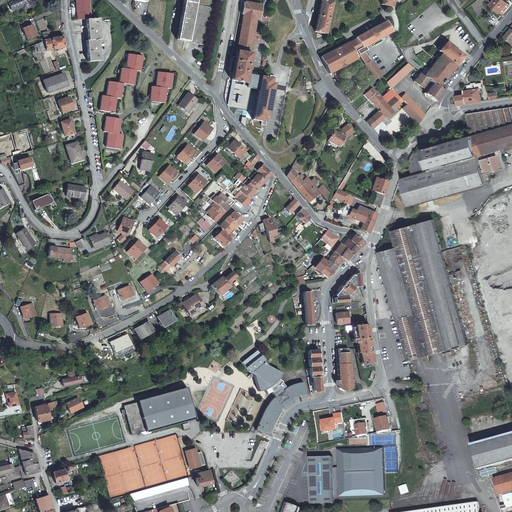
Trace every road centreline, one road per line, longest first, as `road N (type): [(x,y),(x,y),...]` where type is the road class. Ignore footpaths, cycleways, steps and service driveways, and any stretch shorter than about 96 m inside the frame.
road 1 (residential): [(0,168),(41,228),(74,232),(90,214),(93,155),(65,0)]
road 2 (residential): [(9,339),(71,345),(176,294),(237,241),(279,173)]
road 3 (residential): [(330,391),(327,289),(367,254)]
road 4 (residential): [(313,50),(340,98),(401,159)]
road 5 (residential): [(384,387),(367,254)]
road 6 (residential): [(233,121),(143,217)]
road 7 (unknown): [(385,207),(428,209),(511,180)]
road 8 (residential): [(242,499),(290,412),(318,403)]
road 9 (residential): [(373,244),(320,222),(279,173)]
